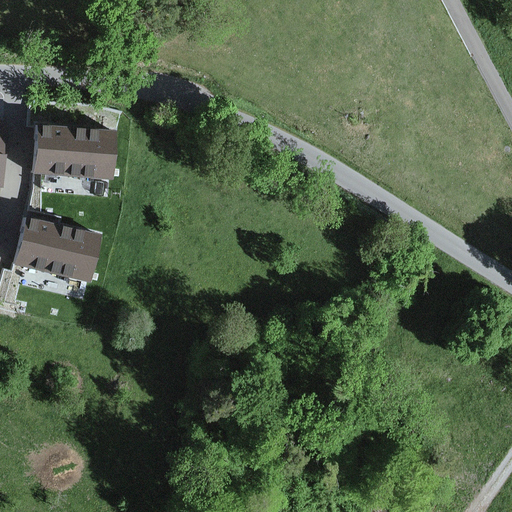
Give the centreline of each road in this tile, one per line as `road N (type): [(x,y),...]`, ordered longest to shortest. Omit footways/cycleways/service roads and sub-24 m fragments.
road 1 (unclassified): [(0,77),(129,88),(188,103),(296,151),(511,282)]
road 2 (residential): [(511,108),(453,0)]
